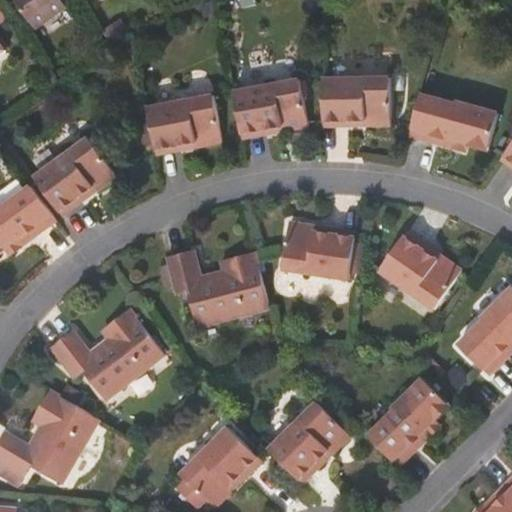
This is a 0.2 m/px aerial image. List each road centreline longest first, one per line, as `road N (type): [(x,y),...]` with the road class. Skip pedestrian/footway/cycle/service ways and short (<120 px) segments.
road 1 (residential): [(511,221),(463,200),(363,177),(244,184),(188,199),(87,254),(44,288),(0,341)]
road 2 (residential): [(511,415),(415,511)]
